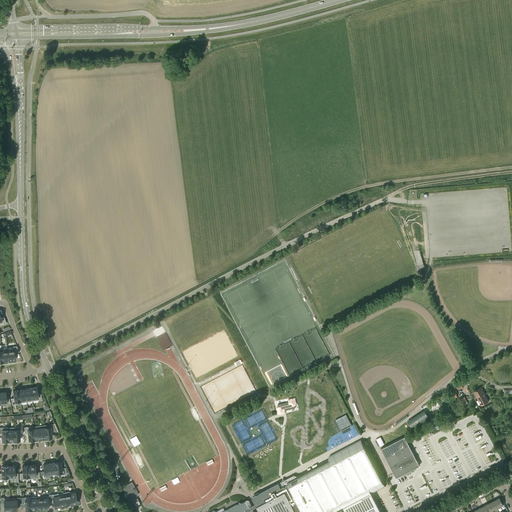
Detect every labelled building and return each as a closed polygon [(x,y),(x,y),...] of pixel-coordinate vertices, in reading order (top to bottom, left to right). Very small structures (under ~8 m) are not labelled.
[(156,336),(163,350),(172,345),(165,332),(156,336)] [(19,352),(16,346),(13,346),(13,347),(7,348),(9,360),(15,359),(14,352),(19,352)] [(461,382),(454,384),(456,391),(463,389),(461,382)] [(41,393),(37,394),(36,387),(30,388),(32,401),(38,400),(42,400),(41,393)] [(486,396),(483,391),(481,387),(473,391),(478,400),(481,398),(482,399),(486,396)] [(19,390),(13,391),(14,397),(11,398),(12,404),(21,403),(19,390)] [(7,403),(10,402),(9,398),(6,399),(6,392),(0,392),(0,395),(1,404),(7,404),(7,403)] [(488,401),(486,396),(482,399),(481,398),(478,400),(481,405),(488,401)] [(288,402),(280,404),(278,404),(278,407),(281,406),(281,409),(284,408),(285,410),(295,408),(295,406),(292,406),(292,404),(289,404),(288,402)] [(424,410),(407,421),(413,430),(430,418),(424,410)] [(435,429),(444,425),(439,414),(430,418),(435,429)] [(50,424),(44,425),(46,438),(52,437),(51,430),(57,429),(57,431),(58,431),(54,423),(50,424)] [(19,427),(13,427),(14,440),(14,441),(17,441),(17,440),(20,440),(20,433),(23,433),(22,426),(19,426),(19,427)] [(35,439),(33,426),(27,427),(27,426),(24,427),(25,433),(28,433),(29,439),(31,439),(31,440),(34,440),(34,439),(35,439)] [(8,427),(0,427),(0,433),(2,434),(2,440),(8,440),(8,427)] [(462,451),(458,444),(457,444),(448,428),(447,427),(444,428),(445,430),(442,432),(441,430),(427,437),(428,438),(440,462),(429,468),(427,469),(426,473),(435,490),(435,491),(439,492),(452,485),(470,475),(472,469),(474,469),(476,463),(476,462),(474,462),(475,458),(480,444),(479,442),(462,451)] [(137,436),(131,439),(135,447),(141,444),(137,436)] [(404,437),(383,448),(381,449),(395,476),(412,468),(412,469),(415,468),(417,467),(419,466),(419,464),(406,440),(404,437)] [(255,503),(251,505),(253,508),(256,506),(259,511),(380,511),(373,498),(372,496),(370,492),(384,485),(385,487),(380,477),(365,449),(365,448),(360,440),(329,456),(328,459),(329,461),(297,477),(296,476),(294,475),(266,490),(253,496),(252,498),(255,503)] [(56,474),(56,476),(66,474),(65,465),(61,466),(60,462),(54,462),(56,474)] [(8,478),(8,466),(8,465),(5,465),(5,466),(1,466),(2,473),(0,473),(0,479),(2,479),(2,480),(9,480),(9,478),(8,478)] [(30,479),(29,465),(22,466),(23,473),(20,473),(20,479),(30,479)] [(30,479),(39,478),(39,472),(36,472),(35,465),(29,465),(30,479)] [(8,478),(9,478),(14,478),(15,481),(18,481),(18,473),(15,473),(15,466),(8,466),(8,478)] [(130,483),(122,487),(130,502),(137,498),(134,494),(137,493),(131,482),(130,483)] [(69,492),(70,492),(69,491),(63,492),(63,493),(64,493),(66,505),(71,504),(69,492)] [(54,507),(60,506),(58,494),(58,493),(52,494),(49,495),(49,496),(50,501),(53,500),(54,507)] [(30,497),(31,497),(31,496),(21,497),(22,504),(25,503),(25,510),(31,509),(30,497)] [(50,501),(49,496),(42,496),(43,508),(49,508),(48,503),(50,503),(50,501)] [(4,510),(10,510),(10,499),(10,498),(4,498),(4,497),(0,497),(1,503),(4,503),(4,510)] [(10,499),(10,510),(17,510),(17,505),(20,505),(20,497),(17,497),(17,498),(10,499)] [(494,500),(498,509),(501,508),(500,506),(503,504),(499,497),(494,500)] [(254,511),(253,508),(251,505),(249,500),(247,500),(241,503),(242,503),(239,505),(238,504),(237,504),(221,511),(217,511),(214,510),(210,511),(254,511)] [(488,503),(492,510),(495,508),(496,510),(498,509),(494,500),(488,503)] [(492,510),(488,503),(483,506),(485,511),(489,511),(492,510)]
